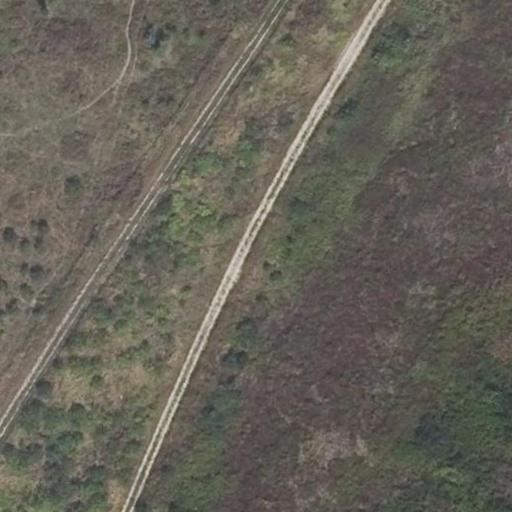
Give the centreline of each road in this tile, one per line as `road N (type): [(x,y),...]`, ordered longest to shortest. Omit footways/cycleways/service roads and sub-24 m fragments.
road 1 (track): [(128,511),(265,211),(384,0)]
road 2 (track): [(0,441),(286,0)]
